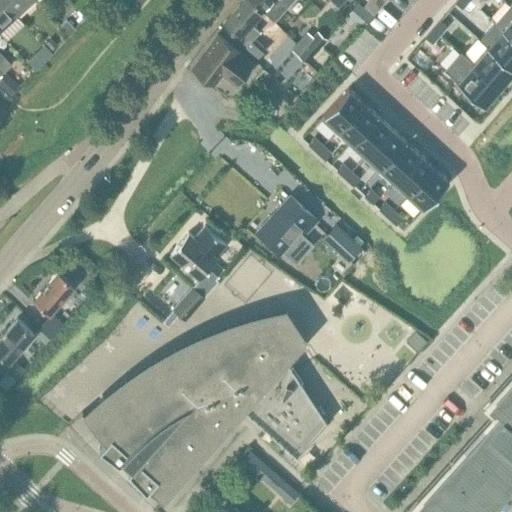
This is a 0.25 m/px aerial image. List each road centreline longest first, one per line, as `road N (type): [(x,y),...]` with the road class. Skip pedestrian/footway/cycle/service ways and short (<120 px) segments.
road 1 (tertiary): [(0,265),(222,0)]
road 2 (residential): [(432,0),(368,72),(456,156),(479,211),(511,238)]
road 3 (residential): [(363,511),(344,494),(511,305)]
road 4 (unknown): [(105,228),(156,140),(195,96)]
road 5 (unknown): [(158,82),(195,96),(274,181)]
road 6 (unknown): [(14,249),(105,228),(147,257)]
road 7 (unknown): [(164,511),(248,422)]
